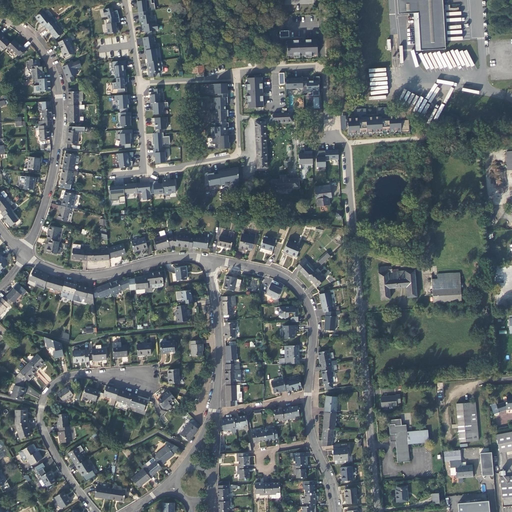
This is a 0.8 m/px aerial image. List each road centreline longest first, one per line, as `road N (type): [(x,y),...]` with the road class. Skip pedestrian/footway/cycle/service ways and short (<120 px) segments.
road 1 (residential): [(0,18),(30,37),(54,70),(59,98),(51,183),(24,256)]
road 2 (residential): [(375,511),(357,254)]
road 3 (residential): [(94,511),(56,458),(39,406),(51,386),(74,375),(150,383)]
road 4 (residential): [(308,394),(314,327),(299,290),(271,271),(209,258)]
road 5 (residential): [(24,256),(81,278),(176,257),(209,258)]
road 6 (residential): [(141,170),(235,154),(236,69)]
road 7 (residential): [(236,69),(321,65),(333,128)]
road 8 (residential): [(217,401),(209,258)]
road 9 (residential): [(333,128),(347,148),(357,254)]
